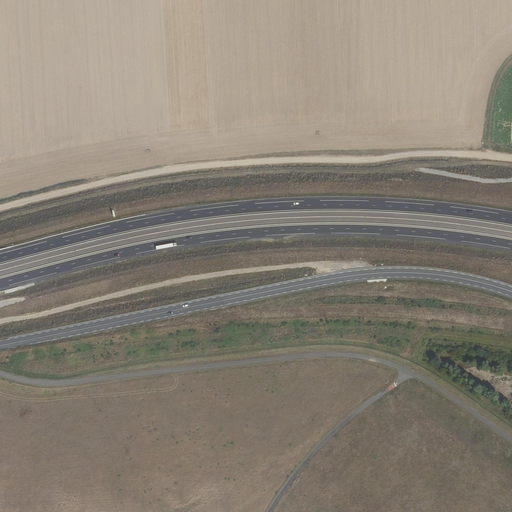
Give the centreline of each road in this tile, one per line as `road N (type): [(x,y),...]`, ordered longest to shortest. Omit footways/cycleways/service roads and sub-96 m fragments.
road 1 (secondary): [(0,345),(353,273),(453,275),(511,290)]
road 2 (trunk): [(0,284),(234,233),(377,229),(511,244)]
road 3 (track): [(511,265),(420,252),(239,253),(0,304)]
road 4 (trunk): [(511,219),(380,205),(237,209),(164,217),(0,257)]
road 5 (track): [(511,158),(423,152),(163,170),(0,208)]
road 6 (track): [(511,165),(195,176),(0,218)]
road 7 (track): [(491,181),(489,189),(205,192),(0,239)]
road 8 (track): [(0,321),(253,269),(317,263),(328,265),(332,277)]
